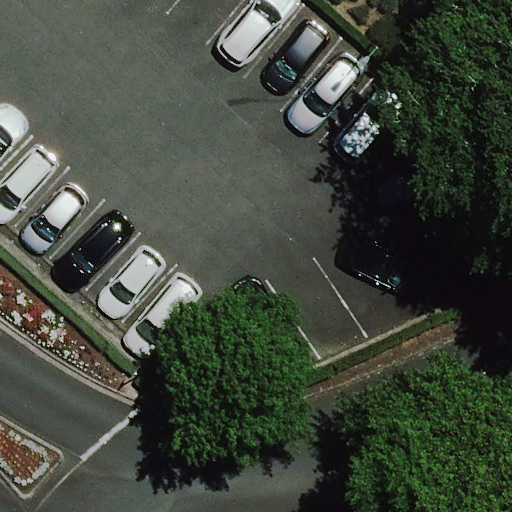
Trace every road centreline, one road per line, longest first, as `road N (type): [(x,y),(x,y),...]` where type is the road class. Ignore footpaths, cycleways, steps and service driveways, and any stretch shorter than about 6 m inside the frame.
road 1 (unclassified): [(104,425),(165,401),(231,397),(295,413),(351,447),(394,497)]
road 2 (unclassified): [(511,425),(394,497)]
road 3 (unclassified): [(0,363),(104,425)]
